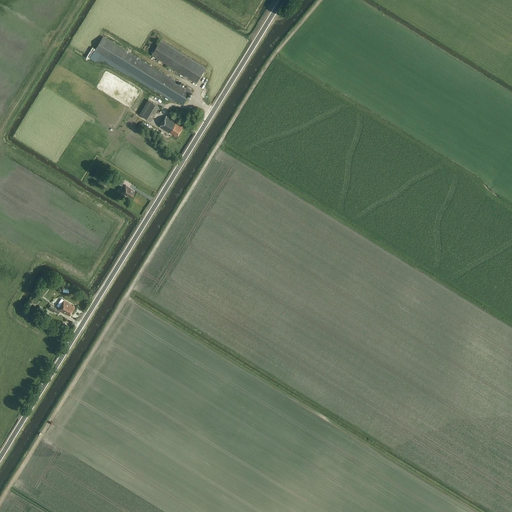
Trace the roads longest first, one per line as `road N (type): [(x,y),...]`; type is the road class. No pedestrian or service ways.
road 1 (track): [(319,0),(266,64),(0,502)]
road 2 (tertiary): [(0,457),(282,0)]
road 3 (track): [(193,98),(199,87),(103,31),(84,62),(74,54),(71,44),(99,0)]
